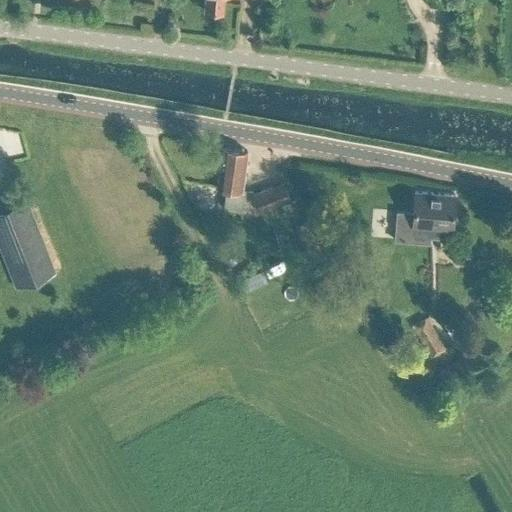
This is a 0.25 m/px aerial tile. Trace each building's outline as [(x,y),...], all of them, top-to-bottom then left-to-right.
[(204,0),(203,9),(222,11),(222,0),(204,0)] [(16,143),(32,140),(29,117),(13,119),(16,143)] [(241,187),(246,148),(221,145),(216,185),(226,186),(223,206),(241,209),(244,187),(241,187)] [(282,180),(253,192),(260,209),(289,198),(282,180)] [(451,226),(454,192),(414,189),(412,210),(396,209),(393,238),(429,241),(429,235),(437,236),(438,225),(451,226)] [(0,248),(15,286),(54,270),(25,196),(0,205),(0,248)] [(293,224),(301,239),(310,235),(303,220),(293,224)] [(430,354),(444,346),(425,316),(412,323),(430,354)]
